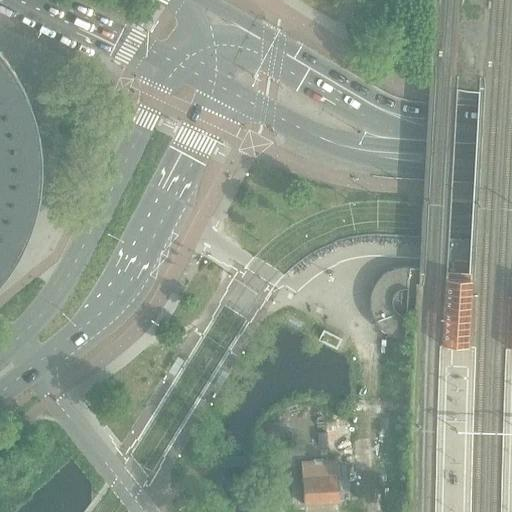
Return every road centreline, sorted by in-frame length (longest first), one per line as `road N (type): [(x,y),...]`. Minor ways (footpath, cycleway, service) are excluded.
road 1 (secondary): [(29,369),(102,298),(215,85)]
road 2 (secondary): [(171,62),(69,272),(11,344)]
road 3 (secondary): [(328,142),(405,169),(511,176)]
road 4 (residential): [(142,511),(29,369)]
road 5 (secondary): [(511,118),(400,110),(350,93)]
road 6 (secondary): [(350,93),(217,16)]
road 7 (residential): [(44,0),(171,62)]
road 8 (secondary): [(215,85),(328,142)]
